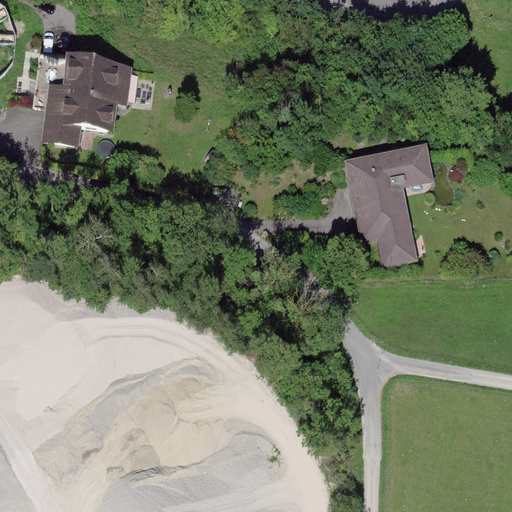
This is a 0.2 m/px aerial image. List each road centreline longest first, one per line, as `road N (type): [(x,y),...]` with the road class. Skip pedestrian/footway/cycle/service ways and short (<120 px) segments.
road 1 (residential): [(376,366),(322,284),(237,222),(0,164)]
road 2 (track): [(378,511),(376,366),(511,386)]
road 3 (residential): [(272,0),(397,24),(426,21),(452,0)]
